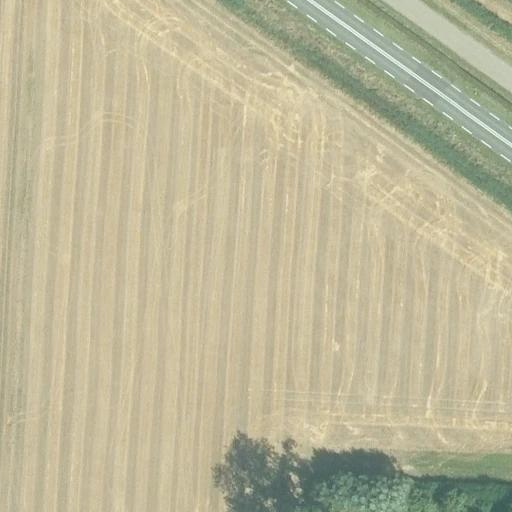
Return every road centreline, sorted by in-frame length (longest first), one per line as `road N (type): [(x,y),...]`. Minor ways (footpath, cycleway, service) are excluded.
road 1 (primary): [(511,145),(308,0)]
road 2 (tertiary): [(511,84),(393,0)]
